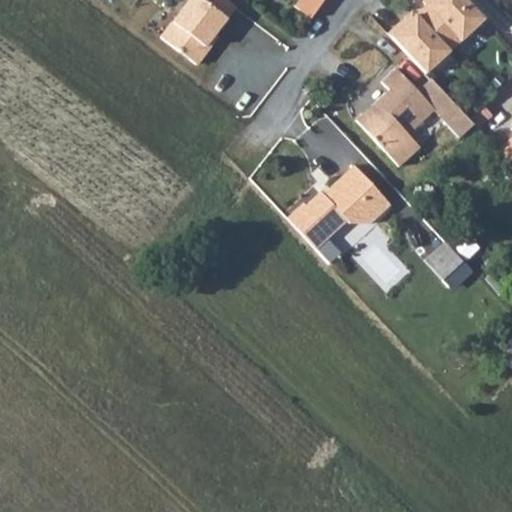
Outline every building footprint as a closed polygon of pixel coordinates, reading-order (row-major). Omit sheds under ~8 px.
[(173,0),(166,0),(149,25),(161,33),(181,6),(173,0)] [(233,8),(223,0),(191,0),(158,46),(193,74),(207,56),(200,49),(233,8)] [(302,0),(296,9),(311,21),(326,0),(302,0)] [(484,21),(464,0),(426,0),(422,3),(426,7),(421,12),(455,49),(484,21)] [(413,12),(389,34),(426,75),(455,49),(421,12),(416,16),(413,12)] [(390,93),(360,121),(402,169),(423,149),(410,135),(435,113),(460,140),(473,128),(433,82),(419,93),(397,71),(383,85),(390,93)] [(511,170),(511,123),(511,125),(511,136),(495,152),(511,170)] [(355,169),(339,184),(376,224),(392,211),(392,208),(355,169)] [(305,206),(294,215),(322,246),(344,225),(347,223),(352,228),(371,229),(376,224),(339,184),(325,196),(322,195),(308,209),(305,206)] [(294,215),(287,222),(315,253),(322,246),(294,215)] [(443,242),(423,259),(441,279),(461,261),(443,242)]
